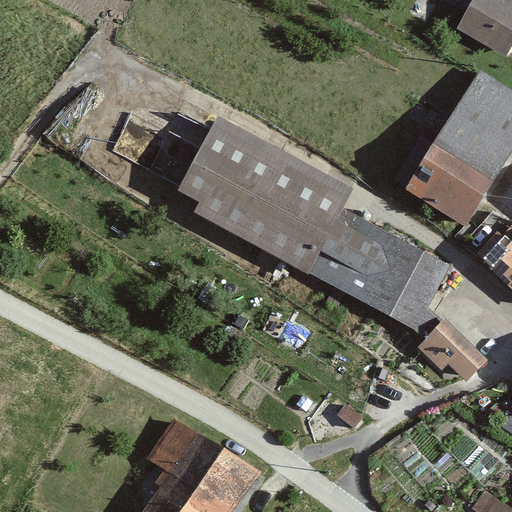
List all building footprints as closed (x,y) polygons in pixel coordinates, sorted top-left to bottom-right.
[(511,25),(511,6),(497,0),(469,0),(455,31),(500,51),(511,25)] [(511,139),(511,92),(473,68),(401,182),(461,220),(511,139)] [(458,244),(203,117),(159,207),(413,333),(458,244)] [(497,245),(481,262),(511,290),(511,242),(504,251),(497,245)] [(440,323),(416,347),(439,370),(444,365),(459,380),(478,361),(440,323)] [(235,511),(258,470),(167,421),(138,474),(154,482),(138,511),(235,511)] [(503,511),(480,498),(471,511),(503,511)]
